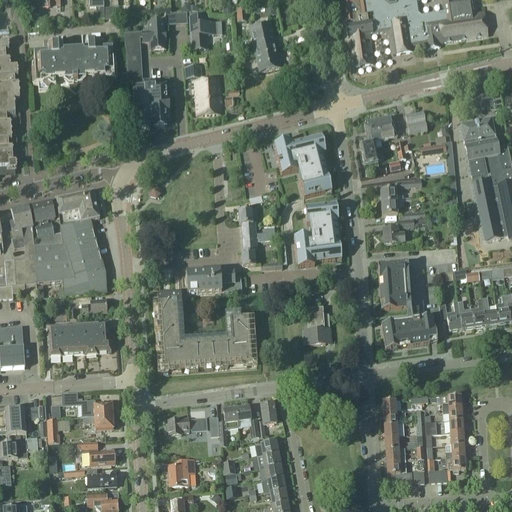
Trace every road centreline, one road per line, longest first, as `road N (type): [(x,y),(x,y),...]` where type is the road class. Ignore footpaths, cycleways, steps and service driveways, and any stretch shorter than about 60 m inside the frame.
road 1 (residential): [(364,373),(336,106)]
road 2 (residential): [(126,263),(229,258),(215,137)]
road 3 (tertiary): [(511,64),(336,106)]
road 4 (residential): [(364,373),(511,359)]
road 5 (residential): [(136,406),(281,385)]
road 6 (residential): [(0,390),(134,380)]
road 7 (residential): [(374,506),(364,373)]
road 8 (residential): [(305,511),(281,385)]
road 9 (residential): [(0,195),(98,172),(122,178)]
road 10 (tertiary): [(336,106),(215,137)]
road 11 (residential): [(511,425),(501,407),(483,420),(488,498)]
